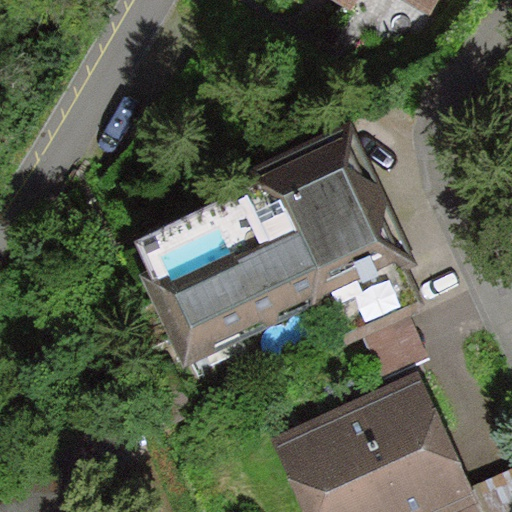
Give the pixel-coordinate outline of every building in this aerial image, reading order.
[(329,0),(353,13),(360,0),(329,0)] [(395,0),(429,18),(438,0),(395,0)] [(171,282),(152,291),(188,365),(322,300),(340,338),(414,302),(399,272),(415,265),(349,131),(251,179),(284,203),(301,239),(241,267),(236,257),(173,286),(171,282)] [(410,320),(368,339),(386,379),(428,360),(410,320)] [(422,376),(273,445),(304,511),(453,511),(454,511),(479,500),(473,486),(422,376)] [(511,511),(511,467),(473,486),(479,500),(454,511),(453,511),(511,511)]
